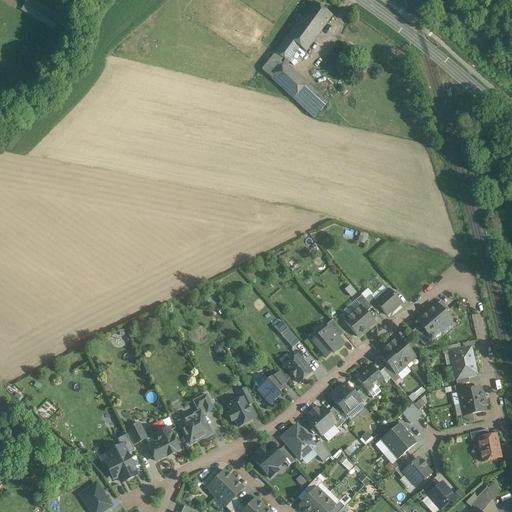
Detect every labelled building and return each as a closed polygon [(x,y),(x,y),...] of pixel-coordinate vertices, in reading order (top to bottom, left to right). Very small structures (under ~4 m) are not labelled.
[(63,11),(44,0),(26,0),(24,3),(48,18),(49,16),(57,21),(63,11)] [(332,16),(313,2),(302,16),(321,31),(332,16)] [(321,31),(302,16),(294,27),(275,52),(261,69),(271,78),(285,64),(287,61),(288,62),(299,47),(305,52),(321,31)] [(289,24),(270,49),(275,52),(294,27),(289,24)] [(285,64),(271,78),(293,99),(307,84),(285,64)] [(315,92),(307,84),(293,99),(302,107),(315,92)] [(326,102),(315,92),(302,107),(313,117),(326,102)] [(389,290),(375,302),(381,308),(386,314),(400,303),(389,290)] [(361,306),(366,312),(372,307),(365,299),(362,295),(356,300),(361,306)] [(370,295),(365,299),(372,307),(377,312),(381,308),(375,302),(370,295)] [(340,304),(344,309),(353,302),(350,298),(340,304)] [(436,304),(444,313),(449,309),(441,300),(436,304)] [(436,304),(427,313),(441,329),(451,321),(444,313),(436,304)] [(344,320),(358,336),(375,322),(366,312),(361,306),(356,311),(353,311),(350,313),(350,316),(344,320)] [(420,325),(431,338),(441,329),(427,313),(417,321),(420,325)] [(329,327),(338,338),(344,333),(333,319),(326,325),(329,327)] [(431,338),(420,325),(412,331),(424,345),(432,338),(431,338)] [(313,341),(326,356),(332,351),(333,352),(343,344),(338,338),(329,327),(319,336),(313,341)] [(281,334),(292,348),(299,342),(287,328),(281,334)] [(389,345),(406,365),(415,357),(414,355),(402,342),(398,337),(389,345)] [(408,337),(402,342),(414,355),(420,350),(408,337)] [(389,365),(396,373),(406,365),(389,345),(379,354),(389,365)] [(457,379),(476,375),(470,347),(451,352),(457,379)] [(295,377),(299,382),(311,372),(306,366),(307,365),(304,362),(303,362),(297,355),(285,365),(290,371),(290,374),(292,377),(295,377)] [(357,378),(368,391),(383,378),(379,373),(372,365),(357,378)] [(383,369),(391,378),(395,383),(400,378),(396,373),(389,365),(383,369)] [(379,373),(383,378),(386,382),(391,378),(383,369),(379,373)] [(280,372),(275,376),(283,385),(288,381),(280,372)] [(264,373),(257,381),(261,385),(269,378),(264,373)] [(274,374),(256,390),(269,405),(278,398),(276,396),(281,392),(280,391),(285,387),(283,385),(275,376),(274,374)] [(346,414),(360,401),(345,383),(330,396),(336,404),(345,414),(346,414)] [(459,392),(467,390),(466,384),(454,386),(456,392),(459,392)] [(482,399),(480,387),(467,390),(459,392),(461,403),(482,399)] [(254,403),(246,388),(237,392),(240,399),(242,398),(247,407),(254,403)] [(199,398),(206,414),(214,410),(206,395),(199,398)] [(179,423),(189,444),(211,434),(202,416),(206,414),(199,398),(193,401),(198,413),(179,423)] [(235,420),(239,427),(253,419),(247,407),(242,398),(240,399),(228,405),(231,412),(227,415),(231,422),(235,420)] [(485,411),(482,399),(461,403),(464,415),(472,414),(485,411)] [(333,409),(343,421),(349,417),(346,414),(345,414),(336,404),(332,408),(333,409)] [(307,419),(321,436),(334,425),(336,423),(327,413),(322,407),(317,411),(315,409),(310,413),(312,416),(307,419)] [(327,413),(336,423),(334,425),(337,428),(344,422),(343,421),(333,409),(327,413)] [(415,411),(402,422),(414,435),(426,424),(415,411)] [(474,421),(472,414),(464,415),(461,416),(462,424),(474,421)] [(157,431),(167,427),(164,421),(154,425),(157,431)] [(127,430),(134,445),(141,442),(135,431),(141,428),(139,424),(127,430)] [(408,434),(399,424),(379,441),(387,451),(408,434)] [(296,425),(281,438),(300,459),(315,446),(296,425)] [(148,447),(155,461),(167,456),(175,453),(175,452),(178,450),(168,428),(154,435),(157,443),(148,447)] [(489,437),(488,430),(470,434),(472,441),(477,440),(477,439),(489,437)] [(416,443),(408,434),(387,451),(396,461),(416,443)] [(489,437),(477,439),(477,440),(482,462),(500,458),(496,435),(489,437)] [(253,459),(269,478),(278,471),(276,468),(284,461),(276,452),(269,444),(265,448),(263,447),(257,453),(258,454),(253,459)] [(137,475),(122,446),(107,453),(111,461),(106,464),(113,478),(119,476),(122,482),(137,475)] [(282,448),(276,452),(284,461),(289,467),(294,462),(282,448)] [(350,470),(355,464),(339,451),(334,456),(350,470)] [(403,472),(413,463),(408,458),(395,470),(402,477),(406,474),(403,472)] [(416,486),(431,472),(425,466),(426,465),(422,461),(421,462),(418,459),(413,463),(403,472),(406,474),(416,486)] [(207,487),(219,476),(214,471),(201,484),(206,489),(207,487)] [(219,476),(207,487),(217,496),(233,480),(224,471),(219,476)] [(364,474),(360,479),(367,485),(371,480),(364,474)] [(305,490),(310,495),(316,488),(322,483),(317,478),(305,490)] [(243,489),(233,480),(217,496),(226,506),(235,497),(243,489)] [(428,495),(438,486),(433,481),(420,493),(424,498),(428,495)] [(96,482),(78,495),(89,511),(110,511),(109,509),(113,506),(96,482)] [(428,495),(440,508),(454,496),(442,483),(438,486),(428,495)] [(475,510),(477,511),(481,511),(493,500),(487,487),(470,505),(475,510)] [(304,511),(311,511),(326,498),(316,488),(310,495),(300,506),(304,510),(304,511)] [(241,502),(235,497),(226,506),(225,507),(230,511),(239,503),(241,502)] [(329,511),(335,506),(326,498),(311,511),(329,511)] [(245,509),(242,511),(260,511),(264,508),(255,499),(245,509)] [(242,511),(245,509),(239,503),(230,511),(242,511)]
